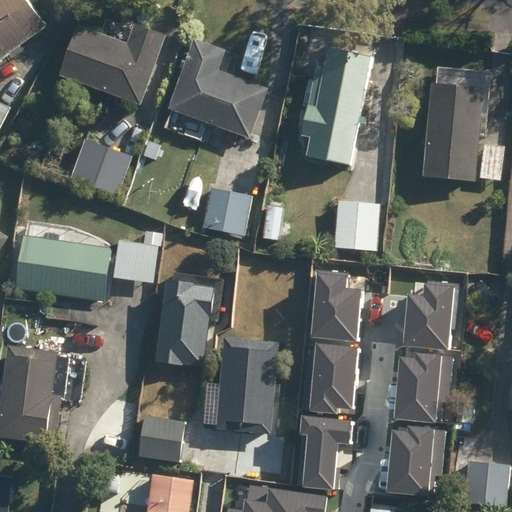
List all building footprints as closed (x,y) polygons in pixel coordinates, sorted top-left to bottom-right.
[(0,0),(0,63),(9,57),(13,62),(23,55),(19,50),(46,30),(23,0),(0,0)] [(61,79),(141,108),(166,40),(135,28),(127,48),(79,30),(61,79)] [(307,48),(318,49),(320,35),(314,34),(315,28),(309,28),(307,48)] [(169,113),(250,142),(268,92),(219,74),(226,55),(194,43),(169,113)] [(370,90),(393,92),(397,55),(374,52),(370,90)] [(306,163),(351,172),(371,61),(326,53),(323,71),(316,70),(314,82),(311,81),(300,140),(310,142),(306,163)] [(424,181),(478,185),(485,90),(472,89),(472,92),(432,89),(424,181)] [(0,134),(12,110),(0,104),(0,134)] [(73,182),(120,199),(135,159),(87,142),(73,182)] [(145,159),(158,163),(164,147),(152,143),(145,159)] [(481,183),(502,185),(506,149),(485,147),(481,183)] [(205,230),(248,237),(254,198),(212,191),(205,230)] [(335,251),(379,253),(381,208),(338,206),(335,251)] [(268,241),(281,242),(284,211),(271,209),(268,241)] [(18,292),(107,302),(113,251),(65,245),(67,228),(28,223),(26,240),(25,240),(18,292)] [(115,282),(156,286),(162,230),(144,228),(142,247),(119,245),(115,282)] [(0,254),(10,240),(0,233),(0,254)] [(312,336),(356,340),(360,290),(346,289),(347,275),(317,273),(312,336)] [(157,365),(183,368),(184,366),(203,368),(209,322),(212,322),(215,291),(168,285),(157,365)] [(408,296),(404,346),(447,349),(452,288),(426,286),(425,297),(408,296)] [(217,433),(271,438),(280,347),(225,342),(217,433)] [(315,344),(309,410),(335,412),(336,407),(351,408),(357,347),(315,344)] [(0,413),(0,441),(56,449),(62,400),(53,398),(58,358),(8,351),(0,413)] [(435,423),(441,357),(415,355),(415,360),(399,358),(394,419),(435,423)] [(155,419),(171,421),(173,410),(156,408),(155,419)] [(309,435),(303,487),(332,491),(338,443),(349,444),(351,420),(302,415),(300,434),(309,435)] [(139,459),(179,466),(185,426),(145,420),(139,459)] [(428,496),(434,430),(408,428),(408,433),(392,432),(387,492),(428,496)] [(464,505),(508,510),(511,477),(511,467),(469,463),(464,505)] [(150,511),(189,511),(193,483),(154,479),(150,511)] [(323,511),(326,498),(251,487),(249,502),(245,501),(244,511),(229,509),(228,511),(323,511)]
